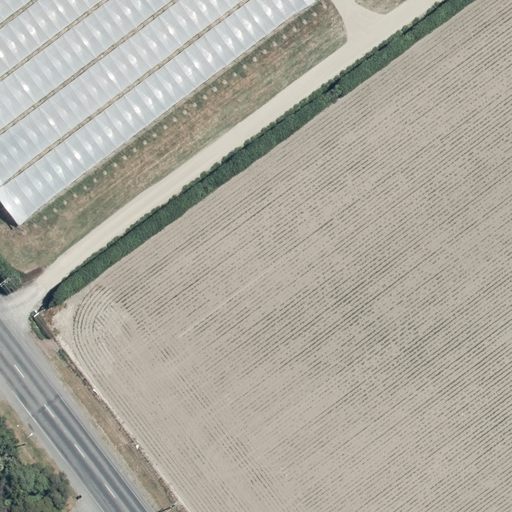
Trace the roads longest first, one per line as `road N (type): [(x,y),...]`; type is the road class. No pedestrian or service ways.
road 1 (unknown): [(421,0),(0,325)]
road 2 (secondary): [(0,348),(124,511)]
